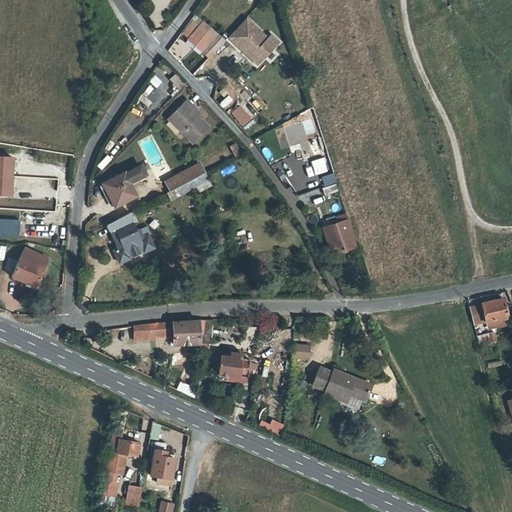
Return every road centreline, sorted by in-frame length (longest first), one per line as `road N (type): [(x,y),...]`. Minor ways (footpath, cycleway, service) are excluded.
road 1 (residential): [(70,321),(411,300),(511,281)]
road 2 (primary): [(409,511),(8,332)]
road 3 (track): [(154,48),(265,164),(310,227),(341,306)]
road 4 (residential): [(70,321),(85,159),(154,48)]
